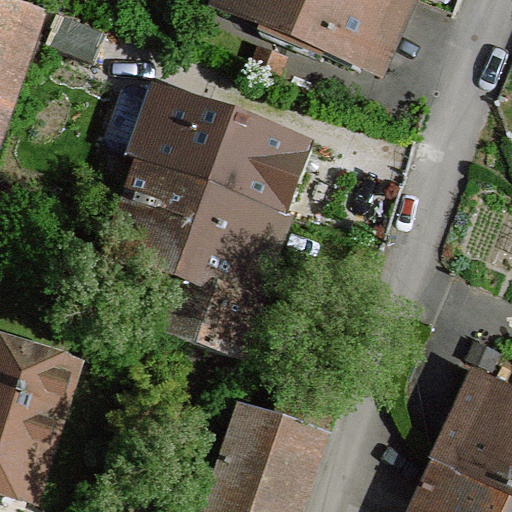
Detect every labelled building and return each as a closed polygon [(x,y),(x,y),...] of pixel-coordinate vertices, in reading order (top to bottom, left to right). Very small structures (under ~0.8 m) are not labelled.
[(0,0),(0,4),(11,8),(13,0),(0,0)] [(226,0),(225,5),(275,26),(296,36),(382,74),(385,68),(372,61),(399,0),(226,0)] [(11,8),(0,4),(0,138),(40,18),(11,8)] [(263,56),(284,64),(296,36),(275,26),(263,56)] [(278,88),(284,64),(263,56),(253,79),(278,88)] [(134,95),(146,99),(129,161),(128,164),(143,170),(207,190),(231,122),(211,115),(218,98),(141,70),(134,95)] [(129,161),(146,99),(134,95),(113,157),(129,161)] [(231,122),(207,190),(276,215),(300,148),(231,122)] [(240,362),(261,303),(246,298),(261,256),(276,215),(207,190),(143,170),(109,260),(174,282),(157,333),(240,362)] [(246,298),(261,303),(277,261),(261,256),(246,298)] [(0,468),(32,479),(69,366),(0,344),(0,468)] [(499,357),(478,347),(472,360),(493,370),(499,357)] [(277,430),(323,445),(341,389),(296,374),(277,430)] [(449,476),(511,506),(511,400),(493,392),(456,469),(440,464),(438,471),(449,476)] [(299,511),(323,445),(277,430),(239,417),(207,511),(299,511)] [(0,495),(25,503),(32,479),(0,468),(0,495)] [(511,511),(511,506),(449,476),(432,511),(511,511)]
